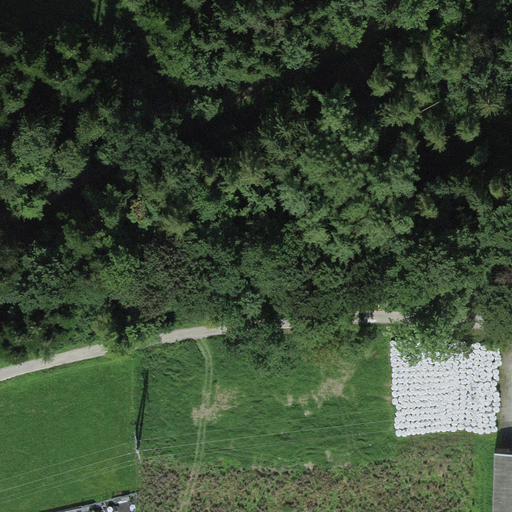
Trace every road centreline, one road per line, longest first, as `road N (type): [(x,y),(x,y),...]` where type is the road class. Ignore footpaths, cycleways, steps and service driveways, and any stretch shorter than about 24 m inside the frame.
road 1 (track): [(0,383),(142,340),(511,312)]
road 2 (track): [(0,216),(411,0)]
